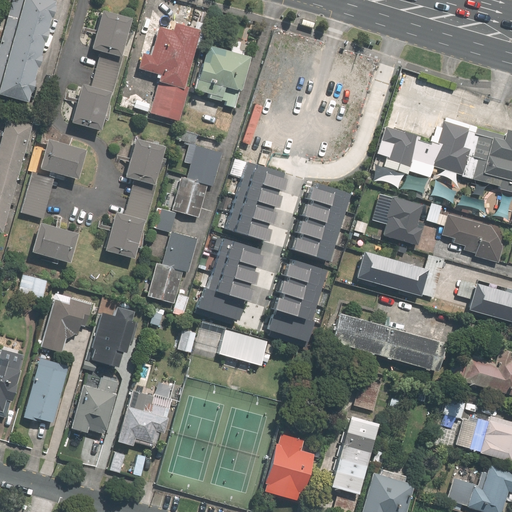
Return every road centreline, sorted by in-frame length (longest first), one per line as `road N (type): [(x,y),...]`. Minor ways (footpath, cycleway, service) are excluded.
road 1 (residential): [(404,5),(357,152),(325,170),(297,161),(248,317)]
road 2 (residential): [(0,475),(132,511)]
